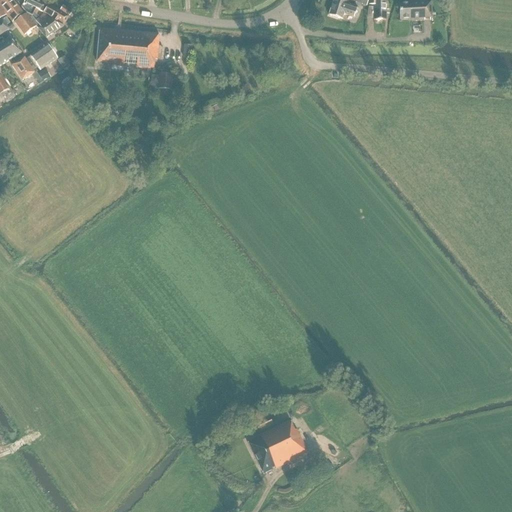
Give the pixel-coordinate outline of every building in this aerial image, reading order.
[(0,0),(0,8),(11,23),(22,14),(11,0),(0,0)] [(44,14),(48,6),(35,0),(17,0),(17,1),(27,6),(26,8),(28,9),(26,14),(31,17),(33,14),(35,10),(44,14)] [(353,18),(357,7),(347,4),(348,0),(333,0),(328,16),(341,21),(343,15),(353,18)] [(385,21),(386,6),(385,0),(369,0),(369,6),(373,6),(373,21),(385,21)] [(414,2),(414,0),(403,0),(404,7),(399,7),(399,21),(408,20),(408,22),(424,21),(424,19),(430,19),(430,21),(432,21),(431,1),(414,2)] [(49,23),(55,32),(63,27),(72,13),(62,7),(59,12),(48,6),(44,14),(35,10),(33,14),(40,18),(44,22),(46,21),(47,21),(49,23)] [(45,39),(55,32),(49,23),(47,21),(46,21),(44,22),(40,18),(33,14),(31,17),(26,14),(29,17),(28,18),(33,24),(36,27),(38,29),(45,39)] [(0,36),(3,34),(5,33),(8,31),(5,27),(9,24),(6,18),(0,21),(0,36)] [(38,29),(29,19),(17,27),(24,36),(34,29),(36,31),(38,29)] [(112,64),(112,66),(123,67),(124,60),(136,61),(136,68),(154,69),(155,60),(157,60),(159,36),(99,31),(96,65),(104,66),(107,64),(112,64)] [(5,33),(3,34),(7,40),(0,44),(0,66),(21,54),(5,33)] [(40,71),(57,59),(47,45),(30,57),(40,71)] [(60,60),(64,67),(69,64),(64,57),(60,60)] [(21,83),(31,76),(34,74),(24,59),(11,67),(21,83)] [(50,78),(46,70),(37,75),(42,83),(50,78)] [(171,90),(172,75),(159,74),(158,89),(171,90)] [(257,423),(261,431),(272,425),(268,418),(257,423)] [(294,431),(289,422),(246,443),(262,475),(271,470),(271,469),(273,468),(274,470),(307,454),(295,430),(294,431)]
